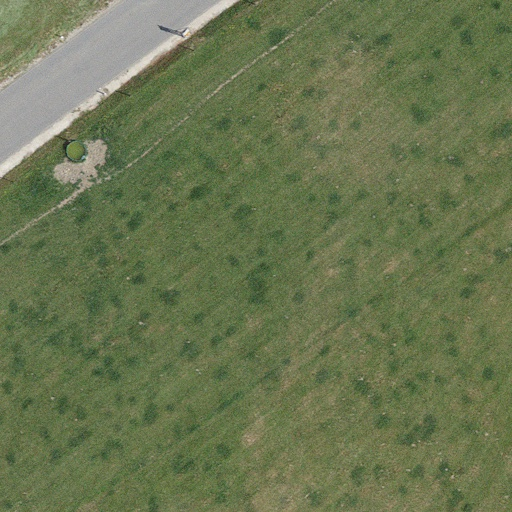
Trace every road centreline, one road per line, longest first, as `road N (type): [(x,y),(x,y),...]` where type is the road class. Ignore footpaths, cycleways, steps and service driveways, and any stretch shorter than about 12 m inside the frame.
road 1 (tertiary): [(165,0),(0,121)]
road 2 (motorway): [(383,0),(511,101)]
